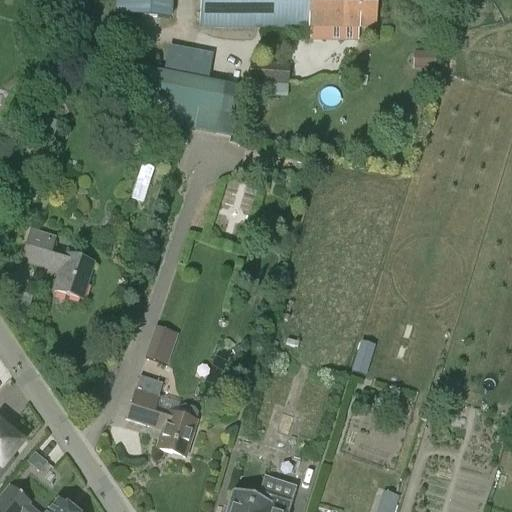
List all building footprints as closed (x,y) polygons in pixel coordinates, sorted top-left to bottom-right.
[(170,20),(171,0),(115,0),(114,16),(170,20)] [(357,42),(357,30),(375,30),(375,0),(198,0),(199,31),(309,30),(309,41),(357,42)] [(288,66),(249,63),(248,84),(287,87),(288,66)] [(144,73),(134,121),(232,140),(241,92),(223,88),(144,73)] [(73,112),(65,95),(52,101),(61,118),(73,112)] [(58,124),(33,114),(19,151),(46,161),(54,139),(53,138),(58,124)] [(42,192),(38,175),(24,179),(28,195),(42,192)] [(55,240),(30,232),(20,263),(44,271),(45,267),(59,271),(52,293),(81,302),(93,265),(51,252),(55,240)] [(169,365),(179,332),(156,324),(145,358),(169,365)] [(364,378),(374,347),(361,343),(351,374),(364,378)] [(158,397),(161,385),(139,378),(134,392),(124,421),(147,429),(149,425),(162,429),(155,451),(184,460),(196,424),(194,423),(196,414),(193,408),(183,405),(177,408),(175,415),(165,412),(165,414),(155,410),(159,397),(158,397)] [(458,384),(446,381),(442,398),(453,401),(458,384)] [(19,445),(0,429),(0,474),(6,467),(3,465),(19,445)] [(47,466),(34,456),(27,465),(39,475),(47,466)] [(287,511),(294,493),(260,483),(255,501),(231,494),(225,511),(287,511)] [(0,511),(69,511),(54,499),(42,511),(31,511),(24,506),(27,503),(6,485),(0,492),(0,511)] [(393,511),(399,497),(385,493),(378,511),(393,511)]
